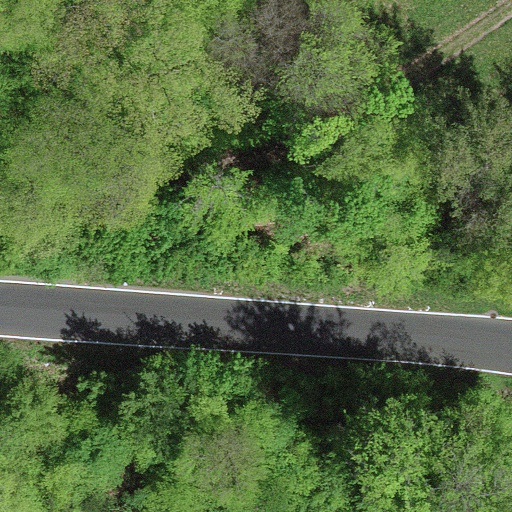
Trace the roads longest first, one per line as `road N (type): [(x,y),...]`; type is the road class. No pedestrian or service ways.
road 1 (track): [(0,223),(272,150),(396,86),(511,0)]
road 2 (tertiary): [(511,345),(0,305)]
